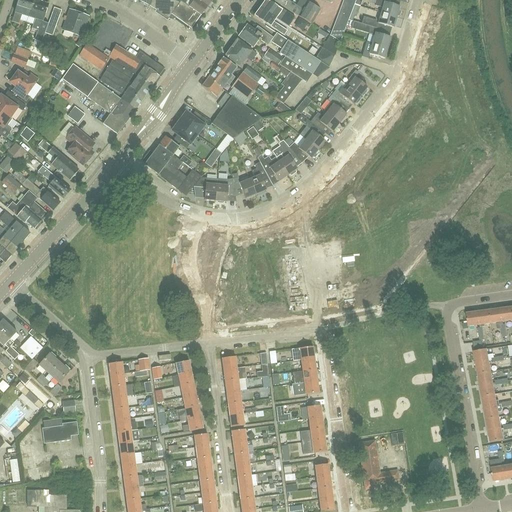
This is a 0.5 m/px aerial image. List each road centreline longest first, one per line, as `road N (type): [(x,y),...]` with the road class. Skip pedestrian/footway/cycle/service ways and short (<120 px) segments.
road 1 (residential): [(225,222),(279,203),(320,169),(388,85),(420,0)]
road 2 (residential): [(344,511),(324,331),(207,344)]
road 3 (residential): [(488,510),(452,304),(511,294)]
road 4 (residential): [(227,511),(207,344)]
road 5 (tertiary): [(12,284),(117,164)]
road 6 (residential): [(99,511),(86,358)]
road 7 (residential): [(193,63),(144,29),(77,0)]
road 8 (tertiary): [(117,164),(193,63)]
road 9 (residential): [(117,164),(175,206),(225,222)]
road 10 (residential): [(207,344),(225,222)]
road 11 (residential): [(207,344),(86,358)]
